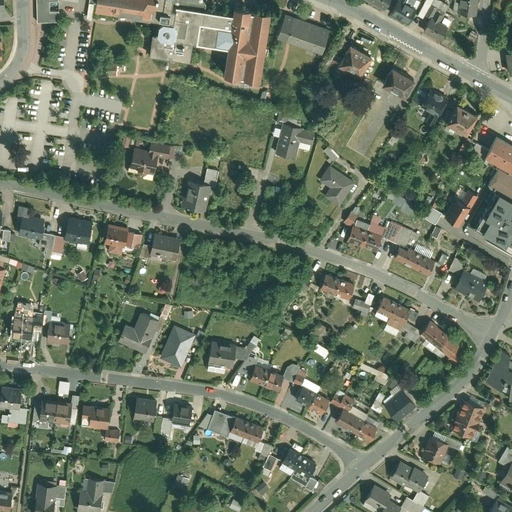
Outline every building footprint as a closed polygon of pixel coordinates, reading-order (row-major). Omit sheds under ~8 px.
[(36,0),(37,20),(59,20),(59,9),(50,9),(49,0),(36,0)] [(90,0),(90,3),(153,13),(147,55),(188,61),(190,42),(225,47),(221,72),(258,78),(268,11),(231,6),(230,12),(199,8),(199,3),(184,1),(184,0),(173,0),(173,4),(167,3),(167,0),(90,0)] [(396,0),(388,13),(405,23),(411,13),(409,12),(412,7),(402,1),(402,0),(410,0),(413,1),(413,0),(396,0)] [(420,19),(423,15),(431,0),(423,0),(414,16),(420,19)] [(420,31),(437,40),(445,25),(438,21),(442,14),(434,10),(431,16),(429,16),(434,7),(443,12),(446,6),(436,0),(431,0),(423,15),(428,18),(420,31)] [(474,15),(475,0),(456,0),(455,13),(474,15)] [(328,28),(283,11),(274,36),(319,52),(328,28)] [(371,55),(346,41),(337,57),(331,53),(324,65),(355,82),(371,55)] [(511,50),(503,52),(506,74),(511,72),(511,50)] [(104,64),(104,75),(115,76),(115,64),(104,64)] [(388,65),(378,83),(402,97),(412,79),(388,65)] [(446,96),(428,86),(417,105),(427,111),(422,120),(432,125),(440,111),(439,110),(446,96)] [(476,113),(454,101),(442,122),(464,134),(476,113)] [(280,122),(283,123),(286,111),(277,109),(274,121),(280,122)] [(280,122),(272,152),(292,158),(296,142),(308,145),(312,131),(283,123),(280,122)] [(511,166),(511,145),(494,135),(485,150),(481,156),(498,166),(509,172),(511,166)] [(152,173),(155,157),(164,159),(167,145),(147,141),(146,149),(132,146),(127,167),(152,173)] [(481,156),(485,150),(474,143),(473,144),(469,141),(464,149),(469,152),(468,153),(479,160),(481,156)] [(332,160),(338,154),(329,144),(322,150),(332,160)] [(321,196),(337,206),(353,181),(326,164),(315,180),(327,187),(321,196)] [(511,173),(509,172),(498,166),(489,182),(499,188),(511,195),(511,173)] [(204,168),(201,183),(208,184),(208,186),(212,187),(216,171),(204,168)] [(185,179),(179,204),(203,209),(208,186),(208,184),(201,183),(185,179)] [(374,190),(382,195),(386,189),(378,184),(374,190)] [(511,195),(499,188),(478,227),(507,243),(511,233),(511,195)] [(386,195),(393,199),(396,194),(389,190),(386,195)] [(442,216),(456,225),(474,195),(465,190),(459,201),(453,198),(442,216)] [(392,201),(400,206),(406,198),(397,193),(396,194),(393,199),(392,201)] [(399,208),(409,215),(416,206),(406,198),(400,206),(399,208)] [(39,232),(41,217),(27,215),(28,208),(17,205),(12,227),(17,227),(15,235),(37,239),(39,232)] [(425,217),(435,223),(442,212),(432,206),(425,217)] [(349,210),(341,222),(347,227),(356,215),(349,210)] [(381,216),(373,213),(370,222),(367,229),(382,235),(385,227),(378,224),(381,216)] [(62,236),(62,238),(85,243),(90,220),(66,216),(62,236)] [(347,240),(376,250),(382,235),(367,229),(370,222),(356,217),(354,225),(352,224),(347,240)] [(398,244),(403,247),(405,244),(412,247),(418,235),(406,229),(390,222),(384,238),(398,244)] [(128,226),(109,223),(105,241),(110,241),(108,248),(121,251),(122,244),(125,245),(125,243),(127,230),(128,226)] [(431,234),(437,237),(441,228),(435,225),(431,234)] [(142,233),(127,230),(125,243),(139,246),(142,233)] [(180,237),(154,231),(151,244),(149,253),(176,259),(180,237)] [(39,232),(37,239),(36,244),(50,247),(53,234),(39,232)] [(53,234),(50,247),(50,248),(60,250),(62,238),(62,236),(53,234)] [(459,249),(465,252),(469,244),(463,241),(459,249)] [(149,253),(151,244),(144,242),(140,256),(148,258),(149,253)] [(391,258),(425,275),(433,260),(403,247),(398,244),(391,258)] [(443,263),(447,253),(441,252),(438,261),(443,263)] [(16,261),(0,255),(0,262),(14,267),(16,261)] [(446,269),(457,274),(460,269),(463,262),(452,257),(446,269)] [(21,265),(19,270),(30,274),(32,269),(21,265)] [(450,288),(477,301),(481,291),(485,284),(486,281),(482,279),(484,275),(470,268),(468,273),(460,269),(457,274),(450,288)] [(354,282),(326,272),(321,288),(349,298),(354,282)] [(485,284),(481,291),(488,294),(491,288),(485,284)] [(407,309),(380,296),(373,310),(387,317),(384,323),(397,330),(399,325),(402,320),(403,318),(407,309)] [(360,302),(353,299),(350,307),(357,310),(360,302)] [(14,302),(10,337),(29,339),(30,329),(40,330),(42,315),(34,314),(34,316),(25,315),(26,303),(14,302)] [(368,305),(360,302),(357,310),(365,313),(368,305)] [(164,303),(158,318),(159,319),(155,328),(162,331),(172,304),(164,303)] [(407,309),(403,318),(411,321),(415,313),(407,309)] [(43,310),(42,315),(40,330),(39,341),(65,344),(68,325),(48,322),(50,311),(43,310)] [(119,339),(147,350),(155,328),(159,319),(158,318),(141,312),(135,327),(125,323),(119,339)] [(436,325),(428,319),(418,330),(424,335),(423,337),(428,341),(426,343),(433,349),(435,346),(448,356),(445,360),(454,367),(461,358),(457,355),(463,348),(435,326),(436,325)] [(399,325),(406,330),(409,325),(402,320),(399,325)] [(174,324),(160,356),(181,364),(191,341),(194,333),(174,324)] [(409,325),(406,330),(415,335),(418,330),(409,325)] [(194,333),(191,341),(200,345),(205,332),(196,328),(194,333)] [(252,335),(242,347),(234,346),(232,358),(243,360),(247,356),(259,341),(252,335)] [(234,344),(209,340),(205,365),(230,369),(232,358),(234,346),(234,344)] [(317,342),(313,349),(325,356),(329,349),(317,342)] [(498,389),(501,385),(508,386),(506,399),(511,399),(511,371),(506,367),(507,354),(500,350),(483,381),(498,389)] [(243,360),(232,373),(229,381),(232,382),(245,386),(247,380),(253,365),(267,370),(268,367),(255,362),(256,359),(247,356),(243,360)] [(253,365),(247,380),(277,391),(282,375),(280,375),(281,372),(270,368),(269,371),(267,370),(253,365)] [(299,387),(305,373),(297,369),(290,383),(299,387)] [(379,384),(383,376),(376,373),(373,381),(379,384)] [(58,391),(68,392),(69,380),(59,379),(58,391)] [(0,407),(9,408),(17,409),(17,407),(19,387),(0,385),(0,407)] [(317,395),(301,386),(294,400),(321,415),(328,401),(326,400),(327,398),(318,393),(317,395)] [(340,409),(346,412),(349,406),(354,397),(344,392),(343,393),(335,389),(327,403),(340,410),(340,409)] [(381,405),(395,421),(414,406),(400,389),(381,405)] [(156,400),(134,397),(131,418),(153,421),(156,400)] [(484,408),(460,398),(448,428),(471,438),(484,408)] [(40,404),(38,420),(46,421),(68,423),(69,411),(70,403),(40,400),(40,404)] [(31,420),(37,421),(37,426),(45,427),(46,421),(38,420),(40,404),(33,403),(31,420)] [(190,405),(172,403),(170,419),(170,421),(187,423),(190,405)] [(107,407),(80,404),(79,419),(87,420),(87,427),(103,429),(105,429),(107,407)] [(365,414),(349,406),(346,412),(361,421),(365,414)] [(17,409),(9,408),(9,412),(5,412),(4,415),(0,414),(0,422),(5,423),(5,422),(25,423),(26,410),(24,409),(25,408),(17,407),(17,409)] [(340,410),(333,422),(368,441),(375,428),(361,421),(346,412),(340,409),(340,410)] [(227,434),(233,418),(213,410),(206,429),(226,437),(227,434)] [(261,427),(234,416),(233,418),(227,434),(254,444),(256,441),(261,427)] [(170,421),(170,419),(159,418),(158,428),(163,429),(162,437),(168,438),(170,421)] [(105,429),(103,429),(102,441),(117,442),(118,430),(105,429)] [(441,441),(428,436),(425,442),(424,441),(420,449),(422,450),(419,456),(438,464),(446,445),(446,444),(441,441)] [(443,436),(441,441),(446,444),(446,445),(456,449),(459,442),(443,436)] [(262,443),(256,441),(254,444),(252,451),(258,454),(262,443)] [(262,443),(258,454),(264,456),(266,457),(267,454),(270,446),(262,443)] [(509,461),(511,463),(511,450),(505,447),(496,462),(505,468),(509,461)] [(313,463),(287,448),(285,451),(283,450),(279,457),(281,458),(280,461),(279,462),(306,477),(306,476),(313,463)] [(272,474),(279,462),(280,461),(267,454),(266,457),(261,470),(272,474)] [(403,484),(415,491),(416,489),(425,472),(411,465),(410,466),(398,459),(387,478),(402,486),(403,484)] [(497,482),(511,490),(511,463),(509,461),(505,468),(497,482)] [(186,479),(175,474),(169,488),(180,492),(186,479)] [(316,481),(306,476),(306,477),(300,487),(310,493),(316,481)] [(96,511),(99,492),(101,480),(86,478),(84,490),(77,489),(74,511),(80,511),(96,511)] [(50,511),(51,504),(54,484),(54,481),(36,479),(36,482),(34,481),(29,511),(50,511)] [(57,484),(54,484),(51,504),(61,506),(64,485),(63,485),(63,480),(58,479),(57,484)] [(101,480),(99,492),(109,494),(112,482),(101,480)] [(259,496),(267,489),(261,482),(253,488),(259,496)] [(389,493),(372,483),(362,502),(378,510),(376,511),(394,511),(398,506),(385,499),(389,493)] [(480,491),(493,499),(495,494),(483,487),(480,491)] [(415,491),(410,500),(421,506),(427,495),(416,489),(415,491)] [(0,491),(0,511),(8,511),(10,492),(0,491)] [(398,506),(394,511),(403,511),(404,511),(406,511),(417,511),(421,506),(410,500),(404,496),(398,506)] [(233,498),(229,505),(238,510),(242,502),(233,498)] [(511,511),(511,509),(494,499),(485,511),(511,511)] [(202,511),(183,503),(178,511),(202,511)]
